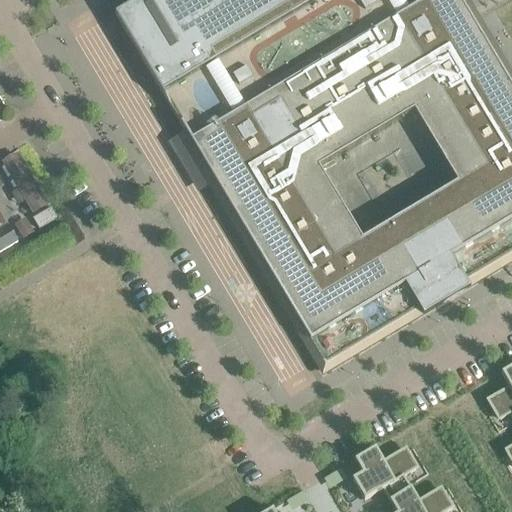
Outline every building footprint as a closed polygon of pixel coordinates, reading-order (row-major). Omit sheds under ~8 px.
[(184,134),(324,368),(511,255),(511,91),(457,0),(432,0),(334,59),(299,0),(141,0),(114,17),(184,134)] [(299,0),(334,59),(432,0),(299,0)] [(181,137),(171,141),(179,160),(188,156),(181,137)] [(18,159),(0,169),(28,216),(46,206),(18,159)] [(38,231),(57,220),(50,209),(31,220),(38,231)] [(20,241),(37,231),(31,220),(14,230),(20,241)] [(0,253),(17,244),(11,233),(0,238),(0,253)] [(508,389),(487,401),(499,422),(511,414),(511,368),(500,376),(508,389)] [(368,471),(351,482),(364,502),(389,487),(396,499),(410,491),(403,479),(415,472),(403,451),(382,463),(374,450),(361,459),(368,471)] [(403,511),(401,511),(448,511),(450,511),(438,491),(417,503),(410,491),(396,499),(403,511)]
